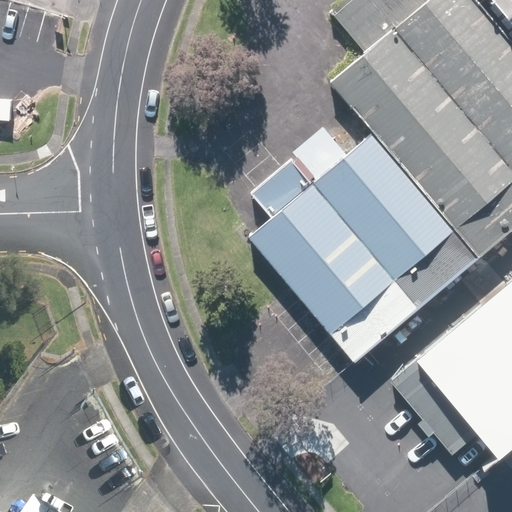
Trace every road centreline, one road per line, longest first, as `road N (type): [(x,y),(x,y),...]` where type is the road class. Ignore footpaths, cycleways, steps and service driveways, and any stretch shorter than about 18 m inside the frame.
road 1 (unclassified): [(114,212),(152,357),(262,511)]
road 2 (unclassified): [(144,0),(128,37),(112,151),(114,212)]
